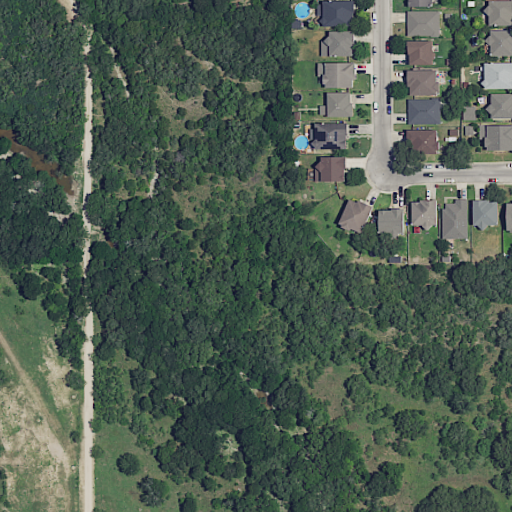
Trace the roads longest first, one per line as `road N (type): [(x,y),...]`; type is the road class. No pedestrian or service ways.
road 1 (residential): [(382,174),(380,0)]
road 2 (residential): [(511,173),(382,174)]
